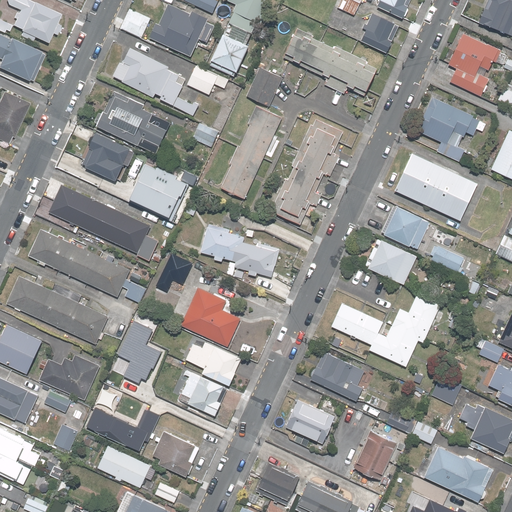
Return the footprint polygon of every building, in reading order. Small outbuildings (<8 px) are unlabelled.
[(15,9),(7,27),(43,43),(55,14),(23,0),(4,0),(3,3),(15,9)] [(214,0),(180,0),(181,0),(211,14),(217,1),(214,0)] [(221,0),(232,6),(229,12),(249,23),(251,24),(263,0),(221,0)] [(360,0),(337,0),(334,7),(353,16),(360,0)] [(375,0),(372,7),(398,18),(406,0),(375,0)] [(511,0),(487,0),(478,22),(511,36),(511,0)] [(187,59),(196,40),(204,44),(212,27),(202,23),(166,5),(156,25),(152,23),(144,38),(187,59)] [(148,18),(127,7),(116,29),(137,39),(148,18)] [(396,23),(368,11),(356,41),(383,53),(396,23)] [(369,73),(287,32),(277,53),(359,94),(369,73)] [(497,50),(460,33),(458,32),(443,65),(452,69),(445,83),(480,98),(489,79),(485,77),(497,50)] [(237,43),(218,33),(204,59),(232,74),(246,48),(237,43)] [(39,51),(0,34),(0,72),(25,83),(39,51)] [(109,78),(192,116),(197,106),(174,95),(180,84),(172,80),(177,71),(123,46),(109,78)] [(183,86),(207,96),(211,85),(220,89),(225,78),(192,64),(183,86)] [(279,77),(256,66),(242,96),(265,107),(279,77)] [(0,141),(7,145),(25,103),(0,91),(0,141)] [(142,111),(144,106),(112,91),(102,111),(98,109),(90,127),(133,148),(135,145),(152,153),(167,123),(142,111)] [(474,121),(428,98),(412,130),(437,143),(433,151),(457,163),(465,149),(457,145),(463,132),(471,136),(474,129),(481,133),(486,123),(475,118),(474,121)] [(278,117),(252,105),(216,187),(242,199),(278,117)] [(318,193),(309,189),(316,171),(332,178),(341,157),(332,153),(341,131),(335,128),(312,118),(273,208),(296,218),(301,207),(310,211),(318,193)] [(208,127),(197,121),(189,139),(200,144),(208,127)] [(511,133),(506,131),(487,169),(511,180),(511,133)] [(84,152),(78,165),(132,191),(147,159),(91,132),(82,151),(84,152)] [(408,153),(391,191),(458,220),(475,182),(408,153)] [(142,235),(146,226),(57,183),(43,212),(145,262),(156,241),(142,235)] [(177,200),(152,188),(142,209),(168,221),(177,200)] [(376,234),(406,248),(407,246),(413,249),(426,222),(390,204),(376,234)] [(231,262),(229,266),(245,271),(244,274),(254,277),(255,274),(266,277),(276,247),(206,226),(198,252),(211,256),(210,260),(219,262),(220,258),(231,262)] [(35,229),(23,257),(114,299),(116,295),(123,279),(127,271),(35,229)] [(511,238),(504,234),(494,254),(511,264),(511,238)] [(411,257),(373,239),(361,266),(398,284),(411,257)] [(434,245),(428,259),(456,272),(462,258),(434,245)] [(182,258),(170,253),(159,277),(181,286),(186,272),(178,269),(182,258)] [(16,277),(3,304),(90,345),(103,317),(16,277)] [(138,286),(123,279),(116,295),(131,302),(138,286)] [(221,310),(224,303),(195,289),(177,325),(222,347),(237,318),(221,310)] [(382,323),(337,303),(326,326),(367,345),(365,349),(403,367),(415,340),(420,342),(438,303),(414,292),(404,312),(396,308),(383,336),(377,333),(382,323)] [(511,313),(507,311),(494,342),(511,350),(511,313)] [(164,322),(152,317),(147,329),(159,334),(164,322)] [(42,340),(7,324),(2,334),(0,333),(0,361),(27,374),(42,340)] [(344,339),(333,334),(328,345),(339,349),(344,339)] [(199,368),(197,373),(226,387),(240,358),(203,340),(199,346),(191,342),(182,360),(199,368)] [(503,350),(484,340),(476,354),(495,364),(503,350)] [(134,362),(138,352),(119,344),(110,366),(137,377),(142,365),(134,362)] [(368,374),(322,352),(314,368),(311,366),(305,378),(355,401),(368,374)] [(48,358),(39,379),(85,399),(100,365),(75,354),(72,360),(65,357),(61,364),(48,358)] [(485,386),(497,392),(493,401),(511,409),(511,373),(494,365),(485,386)] [(186,377),(175,400),(211,417),(226,387),(197,373),(184,367),(180,375),(186,377)] [(452,406),(461,386),(439,375),(430,394),(452,406)] [(34,395),(0,380),(0,415),(21,425),(34,395)] [(71,400),(50,390),(44,402),(65,412),(71,400)] [(332,416),(293,399),(285,418),(290,420),(287,428),(320,443),(332,416)] [(511,428),(511,423),(465,401),(454,422),(466,427),(461,436),(499,455),(511,428)] [(438,430),(391,408),(384,424),(430,446),(438,430)] [(76,429),(59,423),(52,444),(69,450),(76,429)] [(396,434),(374,424),(368,438),(361,435),(345,468),(380,484),(400,442),(394,439),(396,434)] [(0,473),(15,479),(21,463),(15,461),(25,436),(0,425),(0,473)] [(159,463),(185,476),(192,462),(188,460),(196,445),(165,430),(153,454),(161,459),(159,463)] [(149,463),(102,443),(91,469),(139,489),(149,463)] [(478,505),(496,466),(467,453),(464,458),(437,445),(421,478),(478,505)] [(294,476),(264,464),(253,489),(284,501),(294,476)] [(443,492),(417,479),(413,487),(439,500),(443,492)] [(178,490),(159,481),(152,494),(172,503),(178,490)] [(344,511),(348,505),(304,485),(293,508),(302,511),(344,511)] [(122,493),(113,511),(162,511),(163,511),(122,493)] [(26,497),(21,507),(31,511),(43,511),(46,506),(26,497)] [(455,511),(454,511),(438,502),(431,511),(428,511),(421,507),(418,511),(470,511),(459,506),(455,511)]
